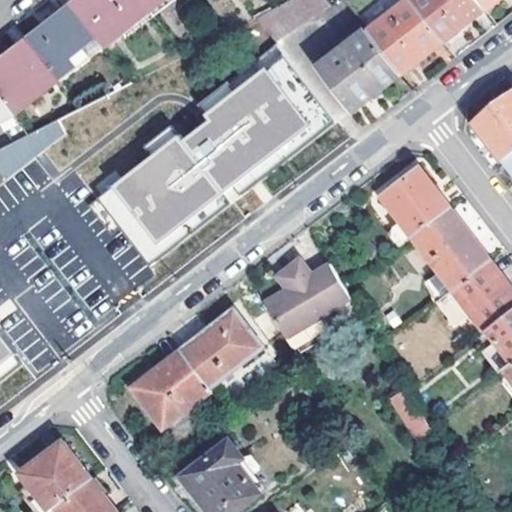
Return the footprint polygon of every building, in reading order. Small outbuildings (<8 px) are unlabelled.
[(80,0),(72,7),(94,37),(103,49),(146,15),(134,0),(80,0)] [(134,0),(146,15),(166,0),(134,0)] [(292,33),(304,24),(305,25),(316,16),(317,17),(329,7),(323,0),(292,0),(274,9),(290,31),(292,33)] [(410,0),(369,31),(403,74),(445,42),(411,0),(410,0)] [(478,0),(411,0),(445,42),(486,10),(478,0)] [(478,0),(486,10),(499,0),(478,0)] [(72,7),(29,40),(52,71),(94,37),(72,7)] [(274,9),(258,18),(276,42),(290,31),(274,9)] [(381,91),(403,74),(369,31),(319,69),(352,113),(358,108),(381,91)] [(29,40),(0,62),(0,92),(14,111),(58,79),(52,71),(29,40)] [(95,190),(151,263),(234,200),(256,183),(261,180),(336,122),(275,42),(254,58),(261,67),(235,87),(228,79),(194,104),(207,120),(183,138),(172,125),(143,147),(152,159),(122,182),(116,174),(95,190)] [(0,118),(14,111),(0,92),(0,118)] [(503,156),(504,158),(511,152),(511,98),(478,124),(479,125),(503,156)] [(31,132),(14,111),(0,118),(0,120),(15,140),(31,132)] [(57,120),(0,149),(0,174),(3,182),(36,157),(66,135),(57,120)] [(503,156),(479,125),(475,128),(498,159),(503,156)] [(420,168),(384,196),(404,222),(414,235),(450,207),(420,168)] [(450,207),(414,235),(441,270),(455,288),(492,260),(464,224),(450,207)] [(404,222),(390,233),(399,246),(414,235),(404,222)] [(301,254),(282,265),(292,283),(285,287),(263,299),(292,347),(328,325),(321,313),(348,296),(330,265),(313,276),(301,254)] [(492,260),(455,288),(488,330),(511,311),(511,285),(508,281),(492,260)] [(275,269),(285,287),(292,283),(282,265),(275,269)] [(455,288),(441,270),(428,281),(441,299),(455,288)] [(236,310),(182,351),(209,387),(263,345),(236,310)] [(511,359),(511,311),(488,330),(497,341),(511,359)] [(0,383),(22,367),(0,337),(0,383)] [(500,373),(506,369),(511,363),(511,359),(497,341),(483,352),(500,373)] [(164,427),(212,390),(209,387),(182,351),(134,388),(164,427)] [(435,437),(407,390),(393,398),(420,445),(435,437)] [(246,456),(232,438),(184,474),(212,511),(235,511),(262,491),(240,462),(246,456)] [(95,478),(64,440),(22,471),(32,484),(53,510),(58,506),(95,478)] [(63,511),(120,511),(121,511),(95,478),(58,506),(63,511)] [(35,511),(50,511),(53,510),(32,484),(21,492),(35,511)]
